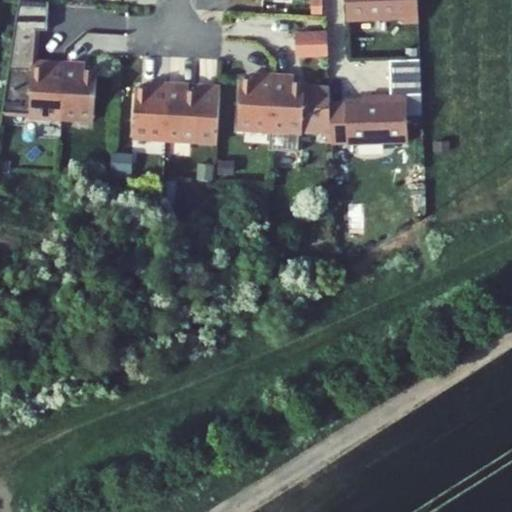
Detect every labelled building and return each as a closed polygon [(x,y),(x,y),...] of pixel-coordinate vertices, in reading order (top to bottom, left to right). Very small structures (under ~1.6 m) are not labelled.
[(0,102),(24,104),(24,109),(56,111),(59,54),(45,53),(44,59),(38,58),(27,58),(29,24),(43,25),(44,0),(13,0),(0,79),(0,102)] [(341,0),(341,18),(398,17),(398,23),(418,23),(416,0),(341,0)] [(322,49),(322,27),(290,28),(290,50),(322,49)] [(59,54),(56,111),(87,113),(91,61),(79,61),(73,60),(73,54),(59,54)] [(237,71),(234,123),(266,124),(269,67),(255,66),(254,72),(248,72),(237,71)] [(269,67),(266,124),(265,141),(295,143),(296,126),(298,126),(301,75),(289,74),(283,74),(284,68),(269,67)] [(130,81),(126,132),(158,135),(163,77),(148,76),(148,82),(142,82),(130,81)] [(195,80),(194,86),(183,85),(177,84),(177,78),(163,77),(158,135),(210,138),(215,81),(195,80)] [(324,103),(325,145),(407,142),(405,95),(389,96),(389,101),(324,103)]
